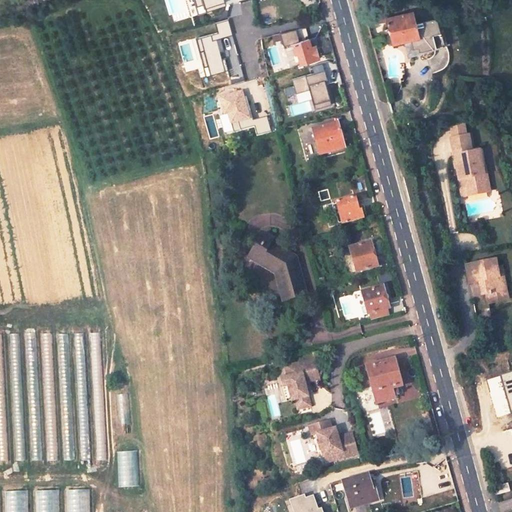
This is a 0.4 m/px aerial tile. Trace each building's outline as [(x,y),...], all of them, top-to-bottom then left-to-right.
[(240,0),(216,0),(217,16),(237,16),(236,5),(241,5),(240,0)] [(413,12),(388,19),(395,42),(419,35),(420,35),(413,12)] [(285,45),(300,42),(298,29),(283,33),(285,45)] [(317,37),(291,44),(293,54),(296,53),(299,63),(318,59),(317,55),(321,53),(317,37)] [(326,70),(294,78),(300,103),(291,105),(293,115),(335,105),(326,70)] [(312,128),(319,154),(342,148),(336,122),(312,128)] [(455,149),(470,145),(467,131),(451,135),(455,149)] [(457,153),(467,193),(492,186),(481,146),(457,153)] [(354,197),(334,202),(340,225),(363,219),(361,209),(358,210),(354,197)] [(288,245),(264,229),(247,254),(271,269),(282,302),(301,297),(288,245)] [(368,244),(346,250),(350,261),(352,260),(355,272),(377,266),(374,255),(371,256),(368,244)] [(490,275),(494,291),(498,290),(511,286),(511,281),(507,264),(505,255),(474,262),(479,278),(490,275)] [(501,300),(511,297),(511,262),(507,264),(511,281),(511,286),(498,290),(501,300)] [(381,287),(361,292),(366,314),(388,308),(386,298),(383,299),(381,287)] [(315,359),(287,367),(289,377),(282,379),(284,387),(290,386),(294,401),(297,400),(300,408),(312,405),(306,382),(321,378),(315,359)] [(394,360),(368,366),(375,404),(391,400),(390,396),(395,395),(395,389),(400,388),(394,360)] [(511,372),(488,379),(497,416),(511,411),(511,372)] [(294,401),(290,386),(284,387),(289,402),(294,401)] [(333,433),(329,420),(309,425),(312,434),(317,433),(319,440),(317,440),(319,449),(321,448),(323,456),(333,453),(334,459),(357,453),(351,433),(338,436),(336,432),(333,433)] [(65,450),(66,459),(74,459),(73,450),(65,450)] [(118,487),(139,486),(137,450),(117,451),(118,487)] [(334,459),(333,453),(323,456),(325,462),(334,459)] [(364,475),(340,482),(346,508),(348,509),(373,502),(368,481),(366,482),(364,475)] [(511,492),(511,490),(510,485),(495,489),(498,497),(511,492)] [(69,489),(69,511),(88,511),(89,490),(69,489)] [(59,511),(59,490),(36,491),(36,511),(59,511)] [(28,511),(28,491),(6,491),(6,511),(28,511)] [(325,511),(320,494),(309,497),(308,495),(293,500),(296,511),(325,511)]
